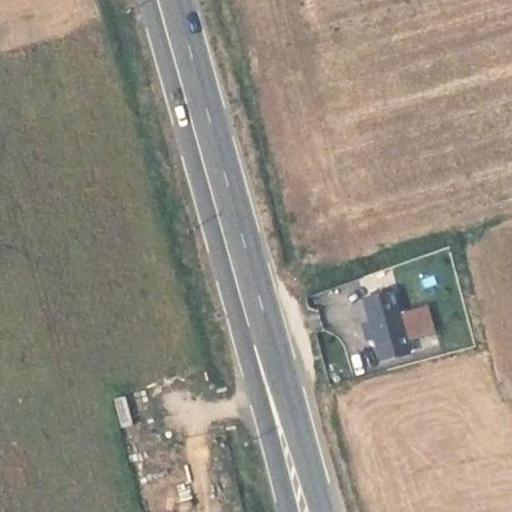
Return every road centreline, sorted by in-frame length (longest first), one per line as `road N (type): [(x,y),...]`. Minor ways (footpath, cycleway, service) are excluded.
road 1 (primary): [(247,298),(163,0)]
road 2 (primary): [(322,511),(247,298)]
road 3 (primary): [(247,298),(285,511)]
